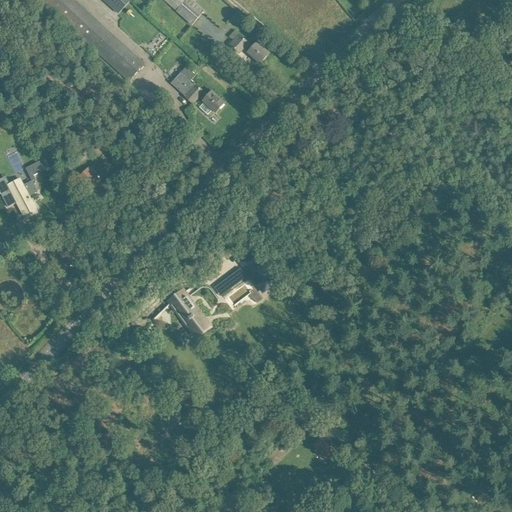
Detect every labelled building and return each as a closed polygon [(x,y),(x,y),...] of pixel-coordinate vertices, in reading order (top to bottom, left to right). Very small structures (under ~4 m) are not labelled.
[(42,0),(130,80),(145,63),(75,0),(42,0)] [(103,0),(118,14),(130,0),(103,0)] [(164,0),(192,25),(204,12),(191,0),(164,0)] [(235,31),(230,37),(234,41),(230,45),(240,54),(244,49),(260,64),(270,53),(258,42),(253,47),(249,44),(249,43),(239,35),(235,31)] [(187,66),(181,72),(171,83),(186,97),(193,104),(199,98),(203,102),(215,113),(225,102),(211,89),(206,95),(191,81),(197,75),(187,66)] [(33,165),(38,174),(48,168),(44,159),(33,165)] [(88,168),(79,177),(89,187),(92,184),(95,186),(100,181),(88,168)] [(0,179),(0,191),(2,196),(8,207),(17,203),(21,209),(24,216),(36,210),(33,203),(28,194),(30,193),(30,191),(36,188),(32,181),(23,185),(21,180),(9,186),(8,185),(10,184),(6,176),(0,179)] [(243,259),(263,285),(274,276),(264,264),(266,263),(261,255),(259,257),(255,251),(243,259)] [(183,289),(165,303),(196,342),(213,328),(183,289)] [(321,436),(312,444),(326,460),(336,450),(332,446),(335,443),(326,433),(321,437),(321,436)] [(357,461),(351,469),(368,481),(374,474),(357,461)]
